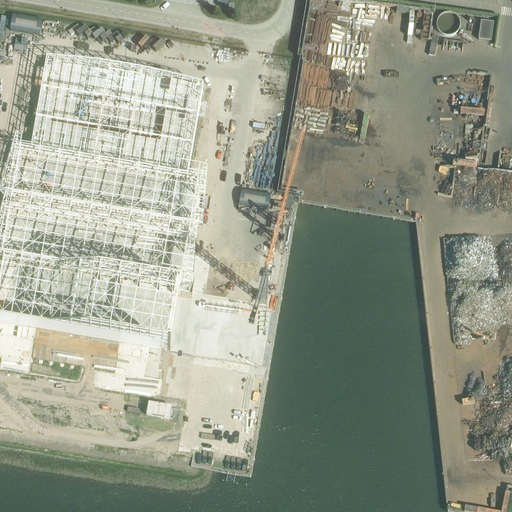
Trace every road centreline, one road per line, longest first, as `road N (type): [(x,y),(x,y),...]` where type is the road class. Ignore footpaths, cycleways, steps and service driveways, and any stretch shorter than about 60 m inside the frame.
road 1 (unknown): [(0,272),(202,301),(179,398)]
road 2 (unclassified): [(289,0),(283,23),(267,36),(48,0)]
